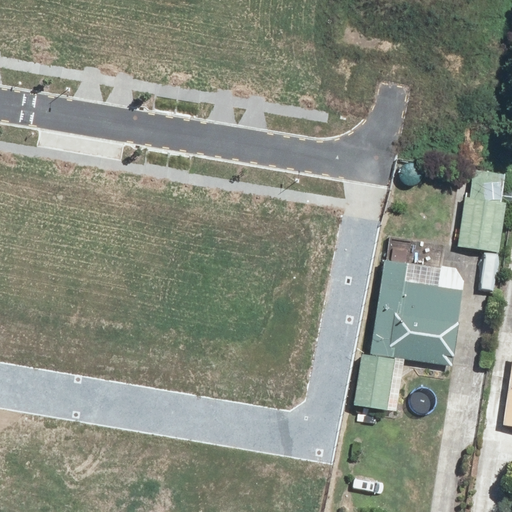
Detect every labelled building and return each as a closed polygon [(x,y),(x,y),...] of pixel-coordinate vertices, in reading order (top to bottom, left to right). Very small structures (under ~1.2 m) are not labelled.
[(260,0),(258,18),(377,37),(383,0),(260,0)] [(287,97),(278,99),(274,101),(271,104),(268,107),(266,111),(264,115),(263,119),(262,124),(263,128),(264,132),(266,136),(268,140),(272,143),(275,146),(279,148),(283,149),(288,149),(292,149),(297,148),(301,146),(305,144),(308,141),(311,138),(313,134),(314,129),(315,125),(315,121),(314,116),(313,112),(310,108),(308,105),(304,102),(300,100),(296,98),(292,97),(287,97)] [(467,196),(457,195),(452,248),(501,252),(506,199),(499,198),(501,170),(470,167),(467,196)] [(405,263),(379,260),(368,352),(355,351),(347,410),(384,414),(391,356),(455,363),(463,292),(402,285),(405,263)] [(511,353),(508,353),(502,427),(511,427),(511,353)]
